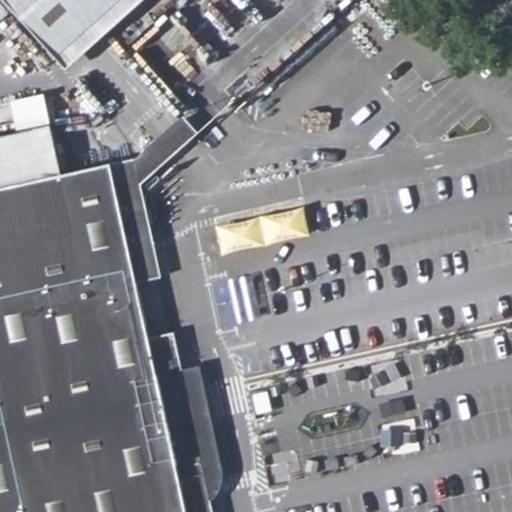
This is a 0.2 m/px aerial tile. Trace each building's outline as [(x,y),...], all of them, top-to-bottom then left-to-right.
[(2,0),(62,64),(134,0),(2,0)] [(163,169),(201,136),(186,118),(147,152),(163,169)] [(0,191),(62,178),(52,131),(0,141),(0,191)] [(0,191),(0,511),(189,511),(189,507),(213,503),(177,336),(152,341),(140,286),(120,192),(144,187),(163,169),(147,152),(137,162),(62,178),(0,191)] [(120,192),(140,286),(164,281),(144,187),(120,192)] [(214,511),(213,503),(189,507),(189,511),(214,511)]
